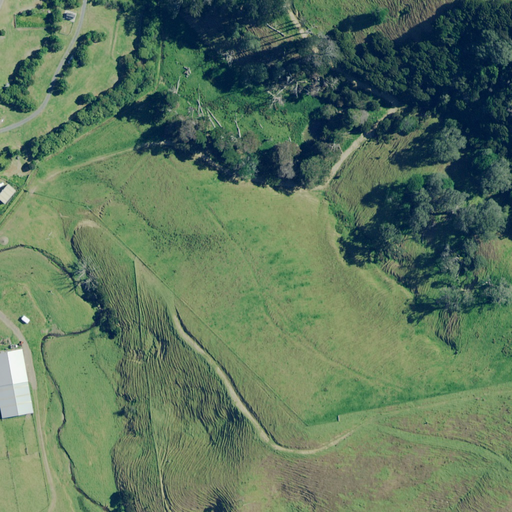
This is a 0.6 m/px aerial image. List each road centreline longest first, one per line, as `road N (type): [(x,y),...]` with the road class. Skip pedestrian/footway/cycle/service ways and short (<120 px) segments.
road 1 (track): [(0,311),(50,339),(108,337),(115,317),(70,244),(69,225),(84,218),(108,224),(142,263),(168,295),(173,328),(279,448),(310,450),(372,415),(511,387)]
road 2 (track): [(0,235),(36,178),(135,131),(183,133),(249,170),(303,163),(371,78),(283,13),(282,0)]
